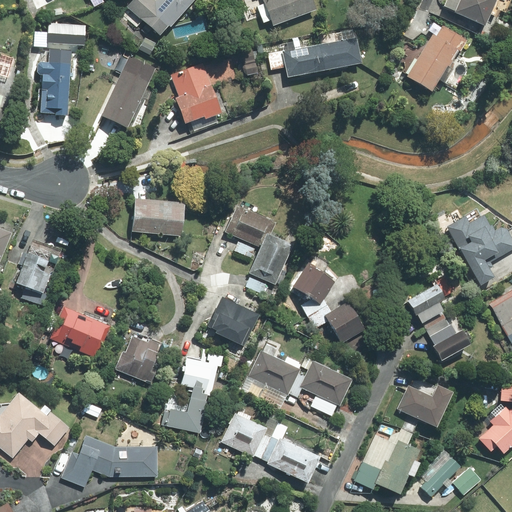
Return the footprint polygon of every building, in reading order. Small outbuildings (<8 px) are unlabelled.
[(168,28),(194,0),(153,0),(153,1),(151,0),(131,0),(125,7),(157,38),(167,27),(168,28)] [(271,27),(315,11),(310,0),(261,0),(263,5),(256,7),(262,24),(269,21),(271,27)] [(445,0),(442,7),(453,13),(453,14),(483,28),(489,14),(493,17),(496,11),(504,14),(510,0),(445,0)] [(405,78),(430,93),(437,81),(442,84),(451,70),(448,68),(451,62),(450,61),(456,51),(459,53),(466,41),(441,27),(435,37),(431,35),(405,78)] [(286,79),(360,65),(355,38),(353,38),(351,29),(339,32),(341,41),(283,52),(283,51),(267,54),(270,71),(284,68),(286,79)] [(149,56),(154,44),(143,40),(138,52),(149,56)] [(49,63),(38,63),(37,77),(41,77),(38,115),(66,117),(70,51),(50,50),(49,63)] [(15,58),(0,52),(0,77),(8,80),(15,58)] [(126,130),(152,69),(125,57),(99,119),(126,130)] [(254,59),(241,62),(244,77),(257,74),(254,59)] [(83,65),(83,63),(72,62),(70,80),(81,80),(81,74),(82,74),(83,70),(93,71),(93,66),(83,65)] [(202,121),(220,115),(202,64),(169,76),(177,97),(173,98),(183,125),(201,118),(202,121)] [(183,203),(132,199),(130,233),(180,237),(183,203)] [(234,207),(223,233),(258,248),(247,274),(251,276),(249,279),(248,278),(244,287),(261,294),(266,282),(274,286),(275,284),(279,285),(284,273),(280,271),(291,246),(269,237),(274,224),(234,207)] [(463,217),(444,228),(477,287),(492,279),(484,265),(511,249),(511,242),(505,230),(498,229),(493,232),(489,226),(487,227),(481,216),(467,224),(463,217)] [(0,258),(10,234),(0,229),(0,258)] [(255,248),(236,240),(231,251),(250,259),(255,248)] [(21,299),(46,308),(51,296),(42,292),(48,275),(41,273),(46,261),(24,253),(12,284),(24,289),(21,299)] [(304,298),(320,273),(306,264),(290,289),(304,298)] [(453,294),(443,277),(432,284),(432,285),(404,302),(414,320),(418,318),(433,353),(464,339),(461,332),(452,336),(439,306),(443,303),(441,300),(453,294)] [(511,292),(487,306),(499,327),(511,320),(511,292)] [(354,318),(346,303),(329,312),(319,295),(300,305),(314,330),(326,323),(331,331),(354,318)] [(205,330),(239,346),(247,331),(249,332),(256,316),(220,298),(205,330)] [(63,307),(49,339),(92,358),(106,325),(63,307)] [(511,321),(499,327),(511,351),(511,321)] [(112,371),(149,385),(154,372),(150,370),(159,343),(145,338),(144,344),(128,338),(122,355),(118,353),(112,371)] [(272,359),(276,350),(265,345),(261,354),(257,353),(246,378),(287,396),(298,371),(272,359)] [(218,368),(221,357),(207,354),(204,364),(183,360),(177,387),(189,389),(200,392),(210,394),(216,367),(218,368)] [(352,380),(312,360),(304,377),(298,374),(288,395),(296,399),(302,388),(315,395),(309,407),(330,418),(336,406),(339,408),(352,380)] [(511,383),(501,383),(499,402),(511,402),(511,383)] [(429,397),(408,386),(396,410),(406,415),(419,422),(434,430),(452,395),(435,386),(429,397)] [(200,392),(189,389),(184,413),(169,410),(168,413),(161,412),(158,425),(200,434),(206,395),(199,394),(200,392)] [(16,392),(3,408),(0,408),(0,447),(13,458),(27,441),(31,444),(39,434),(55,448),(69,431),(49,414),(50,412),(42,405),(38,411),(16,392)] [(491,425),(477,439),(491,453),(495,449),(502,456),(511,445),(511,408),(508,404),(489,422),(491,425)] [(259,461),(260,461),(272,436),(278,424),(282,416),(272,411),(263,428),(248,420),(250,416),(236,409),(219,442),(259,461)] [(419,422),(406,415),(399,429),(412,435),(419,422)] [(272,436),(260,461),(259,461),(306,485),(319,459),(281,440),(287,429),(278,424),(272,436)] [(369,490),(371,485),(396,496),(405,476),(410,478),(416,464),(412,462),(417,450),(391,439),(390,442),(374,435),(352,482),(369,490)] [(85,488),(90,475),(156,478),(156,447),(113,447),(85,436),(77,456),(66,451),(58,473),(51,471),(44,489),(55,493),(60,478),(85,488)] [(445,490),(451,484),(447,480),(459,467),(441,450),(411,482),(430,499),(442,486),(445,490)] [(463,497),(481,481),(469,468),(451,484),(463,497)] [(442,506),(451,496),(444,490),(435,500),(442,506)] [(13,511),(8,502),(0,506),(0,511),(13,511)]
